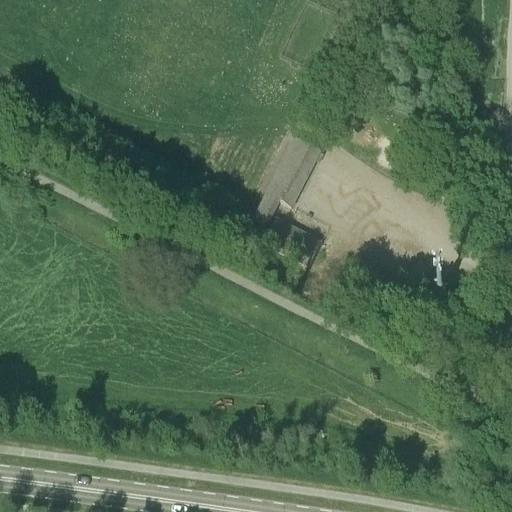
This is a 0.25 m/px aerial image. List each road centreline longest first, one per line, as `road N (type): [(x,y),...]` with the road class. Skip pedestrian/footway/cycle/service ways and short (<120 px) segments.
road 1 (primary): [(235,511),(0,479)]
road 2 (unclassified): [(511,228),(511,60)]
